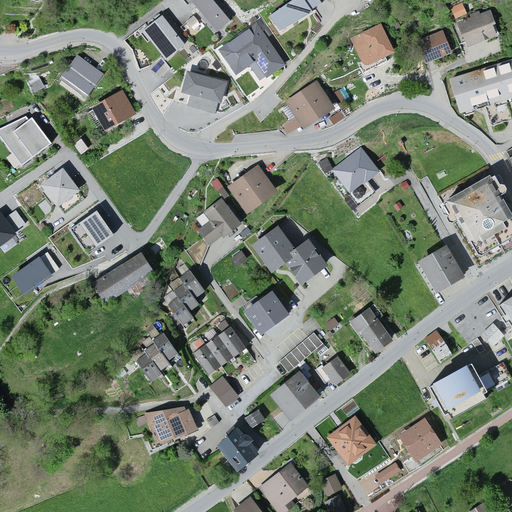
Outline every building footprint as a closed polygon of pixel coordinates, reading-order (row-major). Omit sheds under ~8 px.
[(209,0),(193,0),(190,2),(215,33),(228,23),(209,0)] [(276,0),(265,6),(280,31),(318,8),(313,0),(276,0)] [(490,11),(455,25),(464,48),(499,34),(490,11)] [(159,17),(140,33),(165,63),(184,47),(159,17)] [(191,18),(179,28),(197,50),(210,40),(191,18)] [(235,76),(255,64),(266,79),(284,65),(275,49),(256,25),(218,51),(235,76)] [(379,25),(351,40),(365,67),(394,51),(379,25)] [(440,34),(415,45),(423,65),(448,54),(440,34)] [(75,58),(59,82),(84,98),(100,74),(75,58)] [(511,60),(448,79),(459,114),(511,98),(511,60)] [(225,84),(185,74),(180,95),(219,105),(225,84)] [(316,81),(284,103),(303,130),(334,109),(316,81)] [(119,94),(91,110),(103,131),(131,115),(119,94)] [(26,116),(0,130),(0,146),(12,167),(45,149),(26,116)] [(511,145),(502,152),(511,169),(511,145)] [(360,150),(329,173),(347,196),(377,173),(360,150)] [(256,168),(227,188),(245,214),(274,194),(256,168)] [(62,172),(41,187),(55,208),(77,193),(62,172)] [(487,180),(450,203),(473,241),(510,218),(487,180)] [(238,222),(219,197),(204,208),(213,221),(199,232),(209,244),(238,222)] [(0,214),(0,242),(15,232),(2,214),(0,214)] [(95,215),(71,233),(86,255),(112,236),(95,215)] [(268,274),(283,263),(300,286),(324,269),(305,243),(293,252),(276,228),(249,248),(268,274)] [(444,247),(415,263),(432,294),(461,278),(444,247)] [(231,257),(237,266),(248,258),(241,249),(231,257)] [(140,252),(90,284),(104,305),(154,273),(140,252)] [(41,255),(11,275),(24,293),(53,272),(41,255)] [(207,291),(193,269),(168,284),(175,295),(161,304),(176,327),(192,317),(187,311),(200,302),(197,298),(207,291)] [(272,292),(242,314),(258,335),(288,313),(272,292)] [(511,299),(502,306),(511,321),(511,299)] [(369,309),(348,323),(370,354),(390,340),(369,309)] [(247,345),(230,323),(193,352),(209,374),(247,345)] [(489,326),(477,337),(488,349),(500,338),(489,326)] [(133,359),(149,382),(164,372),(160,366),(181,351),(165,329),(140,346),(143,351),(133,359)] [(313,332),(279,361),(288,372),(322,343),(313,332)] [(425,342),(439,362),(453,353),(438,332),(425,342)] [(462,354),(428,374),(447,406),(481,386),(462,354)] [(334,359),(319,371),(332,387),(347,375),(334,359)] [(503,365),(482,376),(489,389),(510,379),(503,365)] [(298,373),(268,396),(288,421),(317,398),(298,373)] [(208,385),(227,406),(239,395),(222,375),(208,385)] [(194,399),(127,419),(132,433),(151,428),(156,445),(204,431),(194,399)] [(244,417),(252,427),(265,419),(258,407),(244,417)] [(354,418),(324,439),(344,467),(374,447),(354,418)] [(423,420),(395,438),(410,462),(439,444),(423,420)] [(238,428),(217,445),(235,468),(257,452),(238,428)] [(307,487),(291,462),(255,484),(272,511),(286,511),(297,506),(286,500),(307,487)] [(377,476),(383,485),(404,471),(398,462),(377,476)] [(335,473),(318,481),(325,496),(342,488),(335,473)] [(338,494),(323,501),(329,511),(340,511),(346,509),(338,494)] [(480,494),(460,506),(464,511),(490,511),(491,511),(480,494)] [(261,511),(252,495),(231,506),(234,511),(261,511)]
